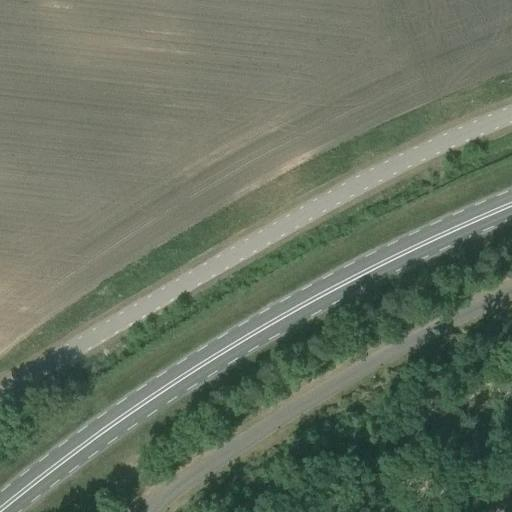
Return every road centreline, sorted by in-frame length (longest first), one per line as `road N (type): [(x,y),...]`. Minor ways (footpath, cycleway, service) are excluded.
road 1 (primary): [(0,510),(243,339),(511,205)]
road 2 (unclassified): [(0,388),(381,160),(511,104)]
road 3 (unclassified): [(511,286),(327,378),(143,511)]
